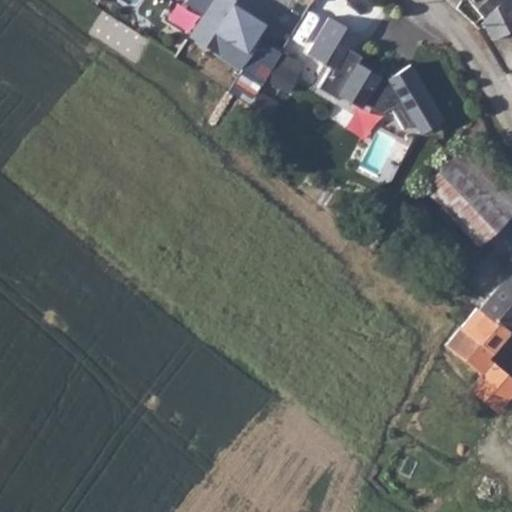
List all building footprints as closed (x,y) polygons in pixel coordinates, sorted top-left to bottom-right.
[(189,42),(264,85),(275,66),(252,53),(259,42),(237,29),(248,11),(229,0),(190,0),(184,10),(201,20),(189,42)] [(482,15),(498,0),(464,0),(480,18),(482,15)] [(511,29),(511,9),(507,0),(498,0),(482,15),(494,39),(511,29)] [(356,31),(328,17),(309,54),(332,66),(321,88),(343,99),(345,95),(364,105),(366,100),(385,110),(394,104),(407,125),(417,119),(424,130),(446,115),(412,61),(395,72),(390,75),(381,70),(380,73),(358,62),(363,54),(348,46),(356,31)] [(356,31),(348,46),(353,48),(361,34),(356,31)] [(281,55),(259,42),(252,53),(275,66),(281,55)] [(381,70),(390,75),(395,72),(383,66),(381,70)] [(268,82),(252,107),(267,116),(283,91),(268,82)] [(511,206),(511,191),(492,169),(491,168),(493,167),(499,162),(496,159),(488,149),(478,156),(465,141),(421,181),(463,227),(477,242),(511,206)] [(479,308),(506,333),(511,325),(511,260),(492,284),(493,290),(479,308)] [(479,308),(463,327),(447,345),(498,391),(508,379),(485,357),(506,333),(479,308)]
